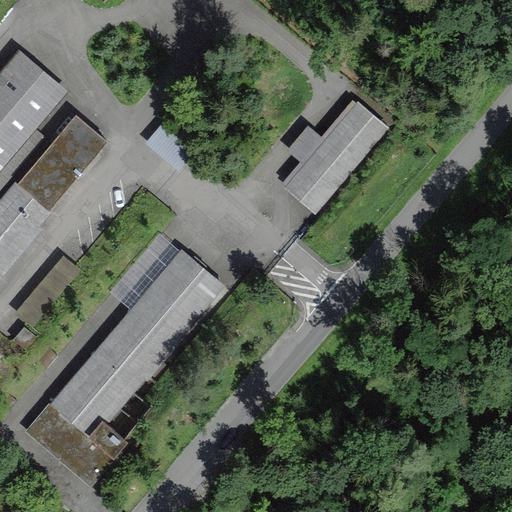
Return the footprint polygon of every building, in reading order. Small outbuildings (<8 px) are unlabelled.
[(15,60),(0,77),(0,171),(62,101),(15,60)] [(310,164),(289,188),(313,209),(381,128),(356,107),(325,144),(312,133),(295,152),(310,164)] [(79,117),(0,208),(0,267),(108,143),(79,117)] [(168,120),(151,140),(180,165),(197,145),(168,120)] [(220,284),(176,249),(30,433),(93,483),(128,439),(109,424),(220,284)] [(18,312),(38,325),(81,263),(62,250),(18,312)]
